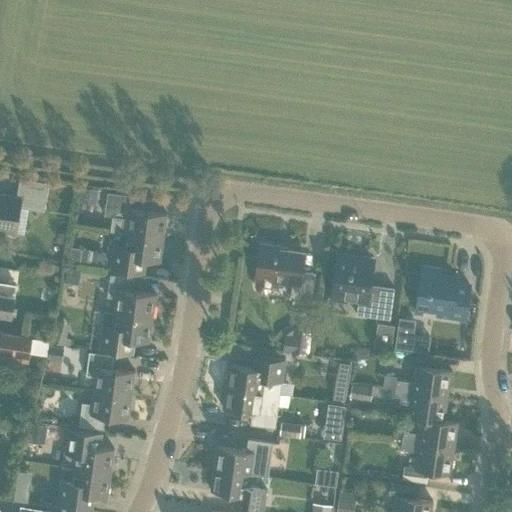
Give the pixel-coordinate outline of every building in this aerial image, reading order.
[(43,209),(48,182),(19,177),(17,196),(0,193),(0,228),(12,230),(16,205),(43,209)] [(126,231),(164,236),(167,213),(130,208),(131,195),(107,191),(104,214),(111,215),(109,230),(126,232),(126,231)] [(160,260),(164,236),(126,231),(126,232),(124,245),(114,244),(111,266),(135,270),(136,256),(160,260)] [(256,277),(254,285),(256,289),(259,292),(265,293),(270,291),(272,287),(273,280),(292,282),(290,297),(311,300),(315,272),(301,270),(304,252),(278,248),(279,245),(260,242),(255,277),(256,277)] [(361,256),(337,253),(331,295),(358,299),(356,313),(389,318),(393,290),(369,287),(373,260),(361,258),(361,256)] [(440,267),(423,265),(416,312),(464,319),(469,283),(455,281),(456,274),(439,271),(440,267)] [(77,285),(79,273),(65,271),(63,282),(77,285)] [(116,297),(114,311),(152,317),(156,293),(132,290),(134,277),(110,274),(106,296),(116,297)] [(0,315),(11,317),(16,284),(0,281),(0,315)] [(152,317),(114,311),(105,310),(99,347),(123,350),(125,337),(149,340),(152,317)] [(395,347),(411,349),(415,319),(399,317),(395,347)] [(312,331),(293,329),(292,334),(285,333),(283,350),(309,354),(312,331)] [(32,335),(0,331),(0,332),(0,357),(28,362),(32,335)] [(94,389),(132,394),(135,371),(111,367),(113,354),(89,351),(86,374),(96,375),(94,389)] [(226,384),(280,392),(285,358),(260,354),(258,366),(229,362),(226,384)] [(301,368),(314,371),(317,359),(304,356),(301,368)] [(451,370),(414,364),(412,380),(396,378),(395,387),(448,395),(451,370)] [(275,426),(280,392),(226,384),(222,407),(251,411),(250,423),(275,426)] [(448,395),(395,387),(394,397),(409,399),(407,415),(421,417),(444,421),(444,419),(448,395)] [(128,418),(132,394),(94,389),(92,403),(82,401),(79,424),(103,428),(105,414),(128,418)] [(444,421),(421,417),(419,432),(403,430),(402,439),(454,447),(458,421),(444,419),(444,421)] [(68,428),(63,465),(73,466),(111,471),(114,448),(99,446),(101,433),(68,428)] [(217,445),(214,467),(251,472),(268,475),(272,441),(247,437),(246,449),(217,445)] [(454,447),(402,439),(400,448),(416,451),(413,467),(428,469),(451,472),(454,447)] [(413,467),(403,465),(401,477),(426,481),(428,469),(413,467)] [(61,479),(58,501),(92,506),(94,493),(107,495),(111,471),(73,466),(71,480),(61,479)] [(214,467),(210,489),(239,493),(237,505),(262,509),(266,487),(249,484),(251,472),(214,467)] [(376,511),(430,511),(432,500),(415,497),(417,485),(391,481),(389,493),(395,494),(393,510),(377,508),(376,511)] [(13,495),(13,498),(28,500),(30,487),(15,485),(13,495)] [(352,511),(355,492),(339,489),(335,511),(342,511),(352,511)] [(0,493),(0,507),(11,509),(13,498),(13,495),(0,493)]
